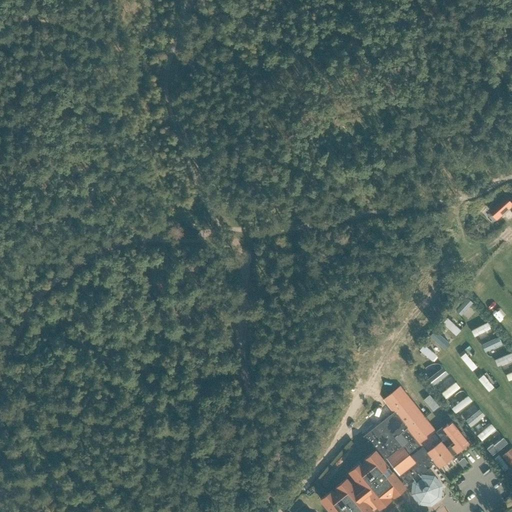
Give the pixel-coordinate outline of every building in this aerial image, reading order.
[(511,205),(508,198),(489,209),(495,218),(511,207),(511,205)] [(474,304),(468,299),(456,312),(462,317),(474,304)] [(456,337),(461,332),(448,319),(443,324),(456,337)] [(491,330),(488,324),(472,332),(475,338),(491,330)] [(450,345),(436,331),(430,337),(445,351),(450,345)] [(502,346),(499,339),(482,346),(485,353),(502,346)] [(437,357),(424,346),(420,351),(432,363),(437,357)] [(477,368),(466,354),(461,358),(473,372),(477,368)] [(511,361),(511,354),(496,362),(498,368),(511,361)] [(448,375),(443,369),(429,381),(433,387),(448,375)] [(494,389),(484,376),(479,380),(489,393),(494,389)] [(460,389),(456,384),(442,395),(446,400),(460,389)] [(393,413),(364,436),(379,454),(368,463),(370,466),(366,469),(364,466),(353,474),(356,479),(351,483),(350,482),(339,490),(341,494),(337,497),(335,493),(328,499),(324,502),(331,511),(373,511),(379,508),(381,509),(392,501),(390,499),(389,498),(393,495),(396,498),(399,495),(406,489),(403,485),(412,478),(417,484),(416,485),(415,494),(421,501),(430,502),(438,497),(439,487),(433,480),(438,470),(432,462),(434,461),(439,467),(469,444),(452,422),(444,428),(442,427),(436,432),(400,386),(383,400),(385,403),(393,413)] [(431,393),(425,397),(434,409),(439,405),(431,393)] [(494,399),(504,410),(510,405),(499,394),(494,399)] [(472,402),(469,397),(452,410),(456,415),(472,402)] [(485,417),(480,411),(466,422),(471,428),(485,417)] [(496,431),(492,426),(478,437),(482,442),(496,431)] [(508,444),(504,440),(494,447),(493,446),(487,450),(493,457),(508,444)] [(509,469),(499,457),(495,460),(505,473),(509,469)]
